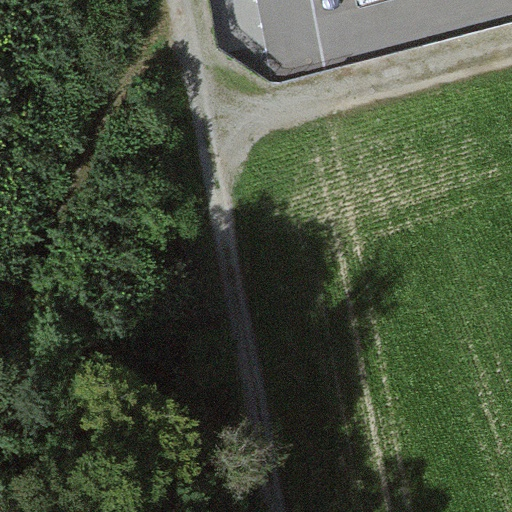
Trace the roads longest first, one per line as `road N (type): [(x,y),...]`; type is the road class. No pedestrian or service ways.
road 1 (track): [(259,511),(160,0)]
road 2 (track): [(181,126),(511,47)]
road 3 (track): [(0,289),(61,210),(123,80),(168,48)]
